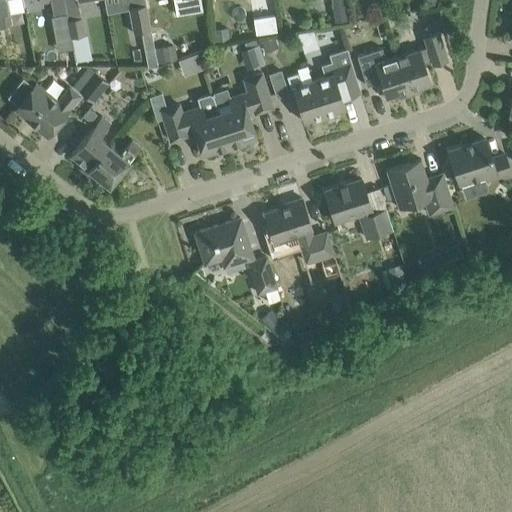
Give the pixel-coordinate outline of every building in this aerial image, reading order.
[(0,0),(0,23),(11,21),(9,8),(24,5),(23,0),(0,0)] [(52,0),(50,1),(53,13),(65,12),(63,0),(52,0)] [(77,0),(79,12),(90,9),(88,0),(77,0)] [(174,0),(177,14),(203,10),(202,4),(200,0),(174,0)] [(330,3),(334,24),(348,22),(345,1),(330,3)] [(128,6),(133,44),(152,41),(145,3),(128,6)] [(65,14),(72,46),(85,44),(79,11),(65,14)] [(253,17),(255,34),(277,31),(275,14),(253,17)] [(427,46),(397,56),(408,90),(431,83),(425,62),(431,60),(432,64),(448,59),(439,31),(424,36),(427,46)] [(261,42),(265,54),(278,51),(275,39),(261,42)] [(325,76),(313,79),(325,117),(337,113),(336,110),(345,107),(342,97),(361,91),(347,47),(329,53),(331,61),(321,64),(325,76)] [(408,90),(397,56),(386,59),(382,47),(357,55),(367,85),(381,80),(386,97),(408,90)] [(183,74),(203,68),(197,52),(177,58),(183,74)] [(73,86),(93,103),(109,84),(89,67),(73,86)] [(289,93),(281,69),(269,72),(276,97),(289,93)] [(325,117),(313,79),(302,83),(298,71),(287,75),(291,88),(292,87),(303,120),(313,117),(314,121),(325,117)] [(226,86),(212,91),(221,122),(230,148),(235,146),(234,143),(256,136),(247,110),(254,108),(255,112),(273,106),(261,72),(244,77),(248,90),(228,97),(226,86)] [(29,120),(47,135),(69,109),(68,108),(79,94),(69,86),(58,100),(36,82),(34,85),(22,76),(7,95),(18,104),(16,107),(30,119),(29,120)] [(221,122),(212,91),(199,95),(202,105),(181,112),(178,103),(161,108),(165,120),(165,121),(171,139),(188,133),(187,130),(194,127),(202,153),(223,146),(224,149),(230,148),(221,122)] [(160,104),(152,106),(158,123),(165,121),(165,120),(161,108),(160,104)] [(90,109),(83,117),(90,123),(97,115),(90,109)] [(82,163),(80,166),(91,175),(93,171),(109,184),(140,145),(131,138),(120,152),(99,135),(110,122),(101,115),(70,153),(82,163)] [(448,150),(459,182),(485,174),(487,179),(511,171),(505,153),(491,157),(485,138),(448,150)] [(400,206),(425,197),(430,213),(453,205),(442,172),(426,178),(420,159),(388,169),(400,206)] [(334,220),(359,212),(367,237),(393,229),(386,208),(373,212),(362,178),(325,190),(334,220)] [(299,239),(306,262),(334,253),(326,230),(312,235),(310,227),(312,227),(302,197),(279,204),(280,207),(264,212),(273,239),(297,231),(300,239),(299,239)] [(205,262),(222,257),(224,265),(247,258),(258,292),(276,286),(266,256),(254,260),(240,217),(195,231),(205,262)] [(388,267),(392,282),(405,278),(400,263),(388,267)]
